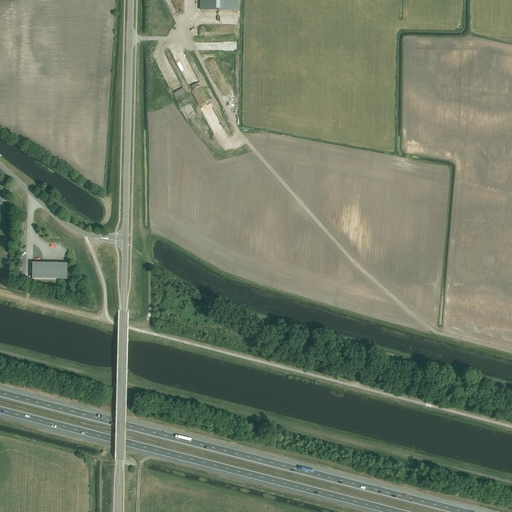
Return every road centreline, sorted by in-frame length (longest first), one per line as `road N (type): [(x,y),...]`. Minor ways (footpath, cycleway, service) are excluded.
road 1 (track): [(144,38),(193,47),(243,137),(350,258),(424,324),(511,351)]
road 2 (motorway): [(471,511),(0,391)]
road 3 (motorway): [(0,410),(398,511)]
road 4 (track): [(511,385),(242,310),(150,264)]
road 5 (tertiary): [(118,511),(125,239)]
road 6 (track): [(137,38),(141,225),(150,264)]
road 7 (tertiary): [(125,239),(130,38)]
road 8 (unclassified): [(125,239),(72,228),(0,165)]
